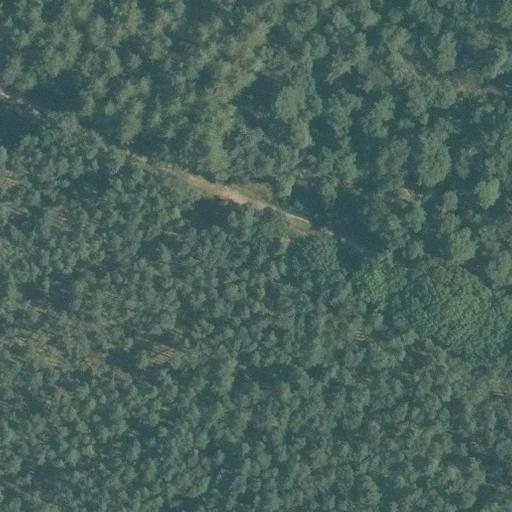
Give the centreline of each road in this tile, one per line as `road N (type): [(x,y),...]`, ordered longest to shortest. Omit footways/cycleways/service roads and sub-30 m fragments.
road 1 (unknown): [(341,246),(454,0)]
road 2 (unknown): [(511,328),(341,246)]
